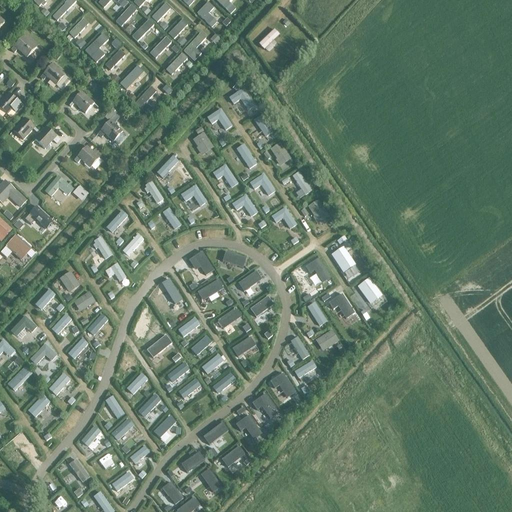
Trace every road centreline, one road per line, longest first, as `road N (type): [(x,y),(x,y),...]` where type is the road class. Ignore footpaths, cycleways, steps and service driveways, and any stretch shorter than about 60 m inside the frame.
road 1 (unknown): [(234,108),(324,241),(278,281)]
road 2 (unknown): [(75,255),(195,434)]
road 3 (unknown): [(166,265),(207,314),(248,392)]
